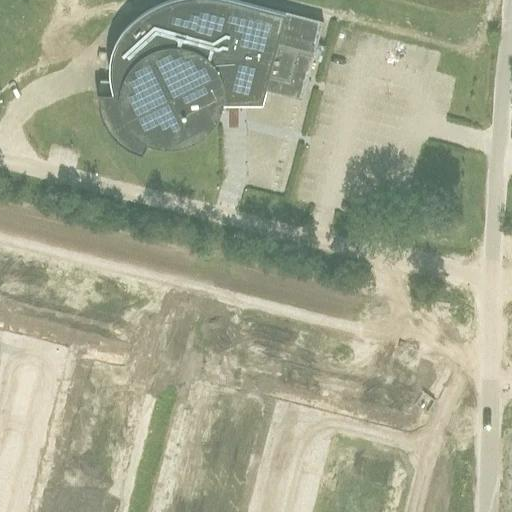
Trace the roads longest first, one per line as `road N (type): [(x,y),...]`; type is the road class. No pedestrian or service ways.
road 1 (residential): [(400,260),(0,160)]
road 2 (residential): [(0,241),(379,334)]
road 3 (residential): [(511,22),(490,282)]
road 4 (residential): [(0,343),(34,351),(0,495)]
road 5 (residential): [(472,357),(463,406),(426,446),(409,511)]
road 6 (residential): [(472,357),(488,402),(488,511)]
